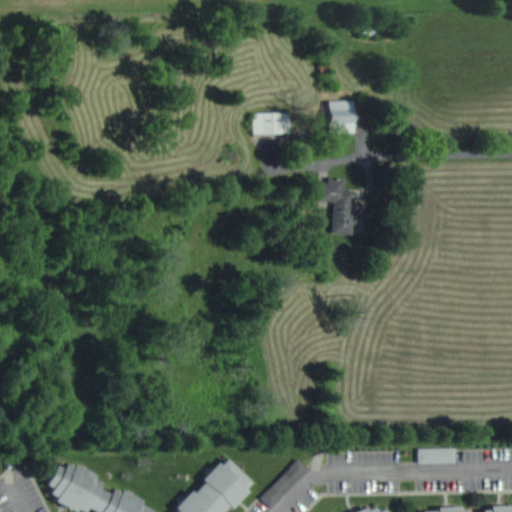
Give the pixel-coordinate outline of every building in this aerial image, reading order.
[(359,100),(333,100),(334,133),(359,132),(359,100)] [(257,133),(294,132),(294,112),(256,112),(257,133)] [(459,447),(422,447),(422,462),(459,462),(459,447)] [(229,511),(258,481),(230,455),(177,511),(229,511)] [(263,496),(274,507),(312,469),(301,458),(263,496)] [(118,485),(116,491),(105,486),(109,476),(72,461),(70,466),(62,463),(52,485),(57,487),(54,496),(91,511),(93,506),(105,511),(104,511),(163,511),(164,511),(147,503),(149,498),(118,485)] [(511,511),(511,505),(507,505),(488,507),(487,511),(471,511),(468,511),(466,503),(443,507),(443,508),(428,510),(428,511),(511,511)]
